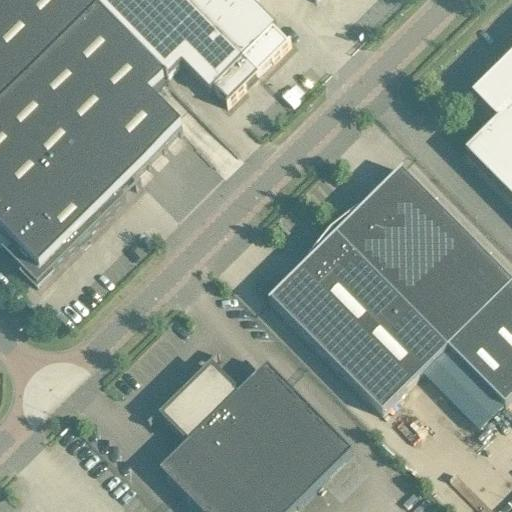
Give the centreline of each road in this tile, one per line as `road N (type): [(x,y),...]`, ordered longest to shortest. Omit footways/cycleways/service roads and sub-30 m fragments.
road 1 (unclassified): [(56,392),(452,0)]
road 2 (unknown): [(374,77),(511,230)]
